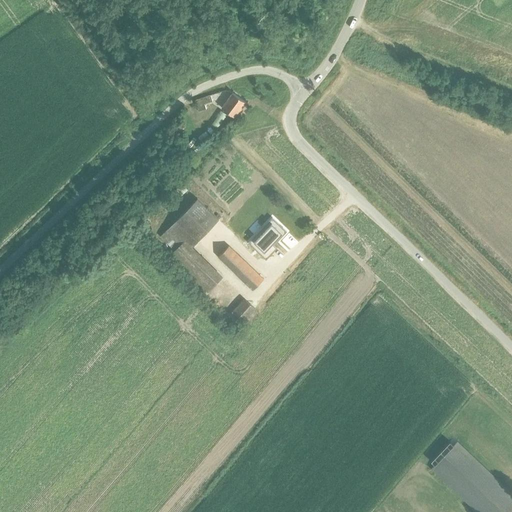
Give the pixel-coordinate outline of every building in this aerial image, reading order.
[(223,108),(236,118),(247,103),(234,93),(223,108)] [(206,103),(214,101),(212,94),(196,100),(200,111),(208,108),(206,103)] [(182,184),(171,196),(176,200),(188,189),(182,184)] [(198,198),(160,236),(175,250),(170,255),(207,292),(223,276),(193,246),(219,219),(198,198)] [(269,219),(243,246),(256,258),(269,245),(274,249),(286,236),(269,219)] [(230,245),(218,256),(253,290),(264,278),(230,245)] [(244,298),(229,314),(235,319),(231,322),(237,328),(241,324),(241,325),(256,308),(244,298)] [(511,492),(459,442),(431,469),(476,511),(499,511),(511,499),(511,492)] [(511,511),(511,499),(499,511),(511,511)]
